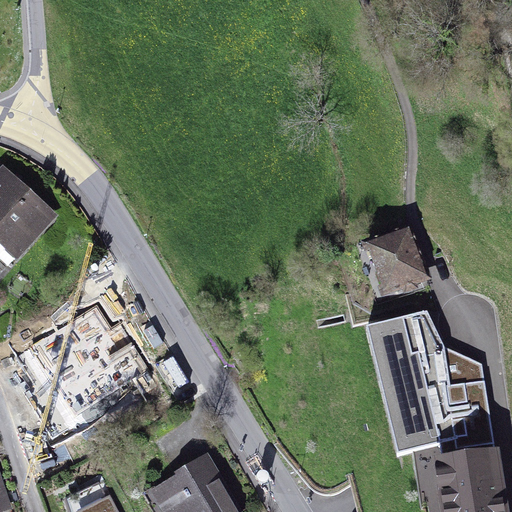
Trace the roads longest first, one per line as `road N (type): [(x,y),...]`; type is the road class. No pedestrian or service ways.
road 1 (residential): [(26,125),(74,163),(113,214),(294,511)]
road 2 (track): [(364,0),(411,119),(416,231)]
road 3 (residential): [(35,0),(39,86),(26,125)]
